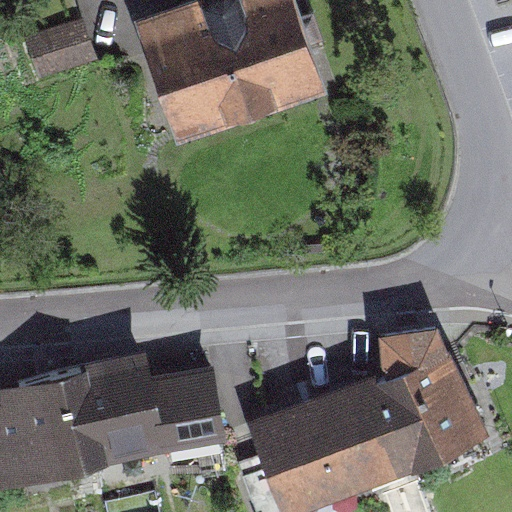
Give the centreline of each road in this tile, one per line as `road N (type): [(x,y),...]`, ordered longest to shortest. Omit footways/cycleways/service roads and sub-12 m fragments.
road 1 (residential): [(484,255),(427,298),(297,318),(0,328)]
road 2 (residential): [(447,0),(480,83),(484,255)]
